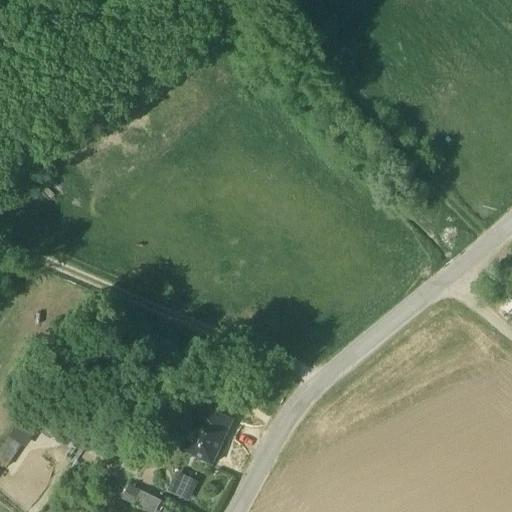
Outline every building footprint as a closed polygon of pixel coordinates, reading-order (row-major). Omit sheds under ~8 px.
[(511,302),(509,300),(501,309),(507,315),(511,309),(511,302)] [(202,409),(196,420),(225,433),(230,422),(202,409)] [(210,466),(225,433),(196,420),(181,452),(210,466)] [(42,430),(51,436),(57,427),(49,421),(42,430)] [(135,506),(146,511),(155,511),(161,502),(142,492),(135,506)]
